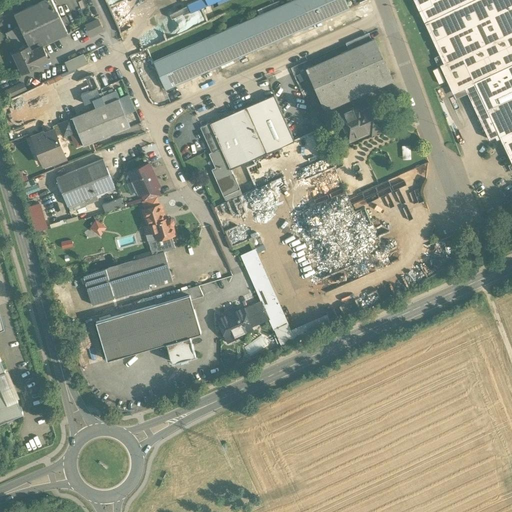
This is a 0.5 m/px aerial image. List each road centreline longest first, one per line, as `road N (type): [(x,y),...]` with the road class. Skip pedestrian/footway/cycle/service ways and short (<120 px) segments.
road 1 (secondary): [(127,443),(511,265)]
road 2 (tertiary): [(86,437),(0,158)]
road 3 (unclassified): [(151,120),(386,14)]
road 4 (unclassified): [(386,14),(465,228)]
road 5 (unclassified): [(151,120),(181,187),(234,267)]
